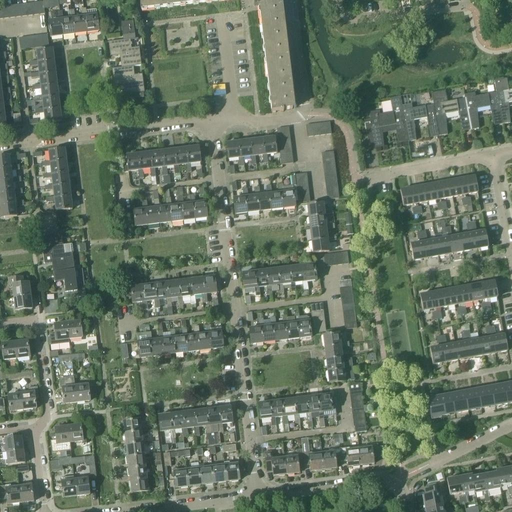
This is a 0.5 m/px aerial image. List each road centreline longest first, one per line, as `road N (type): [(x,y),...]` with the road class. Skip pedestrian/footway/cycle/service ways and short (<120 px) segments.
road 1 (residential): [(258,496),(211,119)]
road 2 (residential): [(0,144),(211,119)]
road 3 (residential): [(211,119),(254,122),(304,112),(287,0)]
road 4 (residential): [(34,434),(46,417),(34,318),(0,323)]
road 5 (residential): [(464,5),(350,19),(335,0)]
road 6 (residential): [(258,496),(396,484)]
road 7 (residential): [(363,178),(492,155)]
road 8 (residential): [(133,511),(258,496)]
